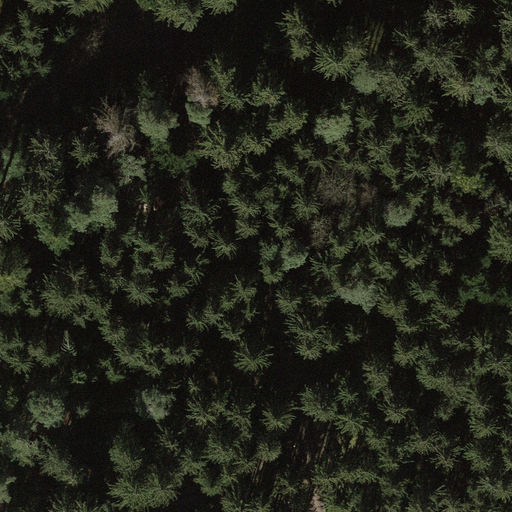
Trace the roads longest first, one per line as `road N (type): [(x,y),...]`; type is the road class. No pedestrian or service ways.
road 1 (track): [(302,511),(265,297),(131,0)]
road 2 (track): [(0,121),(192,0)]
